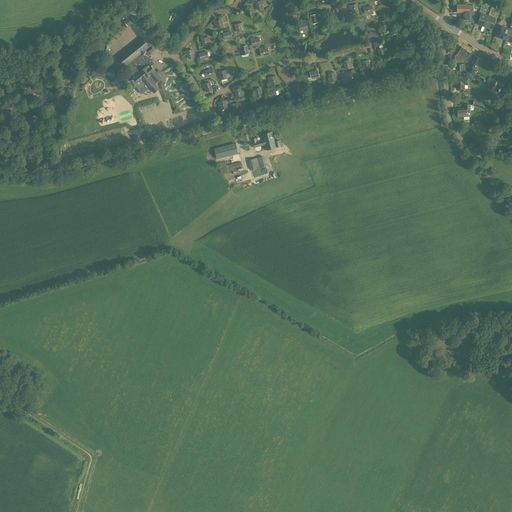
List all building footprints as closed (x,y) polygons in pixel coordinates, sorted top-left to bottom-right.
[(262,5),(264,4),(263,0),(261,0),(255,2),(257,11),(263,9),(262,5)] [(352,14),(359,12),(357,3),(348,6),(350,10),(351,10),(352,14)] [(473,23),(473,6),(469,6),(469,3),(465,3),(465,5),(457,4),(457,13),(463,13),(463,22),(473,23)] [(369,15),(374,14),(372,6),(363,8),(365,15),(369,13),(369,15)] [(289,22),(298,20),(296,11),(289,13),(290,17),(289,18),(289,22)] [(312,24),(319,22),(321,22),(318,13),(310,15),(312,24)] [(478,23),(485,25),(488,16),(481,14),(478,23)] [(128,26),(135,21),(131,16),(124,21),(128,26)] [(495,19),(488,16),(485,25),(492,28),(495,19)] [(141,17),(135,21),(141,28),(146,23),(141,17)] [(384,29),(393,27),(391,18),(386,19),(387,21),(383,22),(384,29)] [(217,29),(224,28),(222,19),(214,21),(215,26),(216,25),(217,29)] [(399,31),(407,29),(406,24),(405,25),(404,21),(397,23),(399,31)] [(242,27),(244,27),(243,22),(234,24),(236,33),(243,31),(242,27)] [(304,32),(309,30),(307,22),(298,25),(300,31),(304,30),(304,32)] [(499,37),(506,39),(509,30),(502,27),(499,37)] [(229,40),(233,39),(231,31),(222,33),(224,40),(228,39),(229,40)] [(126,34),(132,43),(136,40),(131,32),(126,34)] [(401,44),(405,43),(404,35),(395,37),(397,44),(400,43),(401,44)] [(209,41),(210,41),(209,36),(200,39),(203,47),(210,46),(209,41)] [(252,47),(261,44),(259,38),(257,38),(257,36),(250,38),(252,47)] [(123,68),(132,80),(131,80),(134,84),(134,85),(138,89),(142,94),(147,89),(147,90),(157,83),(156,82),(161,79),(157,73),(159,72),(157,70),(155,72),(151,66),(154,63),(149,57),(148,56),(151,54),(147,49),(149,47),(141,37),(118,56),(125,66),(123,68)] [(242,55),(249,54),(247,45),(238,47),(239,52),(241,51),(242,55)] [(464,62),(470,52),(459,45),(457,48),(457,51),(456,52),(458,53),(456,55),(455,55),(455,60),(456,60),(456,62),(464,62)] [(261,57),(269,54),(268,47),(266,48),(266,46),(259,48),(261,57)] [(379,58),(388,56),(386,51),(385,52),(384,48),(377,49),(379,58)] [(188,59),(195,58),(192,49),(184,51),(185,56),(187,55),(188,59)] [(205,59),(209,58),(207,51),(198,53),(201,62),(205,61),(205,59)] [(467,71),(473,74),(482,60),(474,55),(468,65),(470,67),(467,71)] [(345,70),(354,68),(352,63),(351,64),(350,60),(343,61),(345,70)] [(362,71),(371,68),(369,60),(362,62),(363,66),(361,66),(362,71)] [(380,70),(385,69),(384,62),(375,64),(377,72),(380,71),(380,70)] [(206,78),(215,76),(213,68),(208,69),(209,70),(204,71),(206,78)] [(226,74),(228,74),(227,69),(218,72),(221,80),(227,79),(226,74)] [(316,79),(320,78),(318,70),(309,72),(311,79),(315,78),(316,79)] [(335,71),(328,73),(329,77),(327,78),(328,82),(337,80),(335,71)] [(347,82),(351,81),(349,74),(341,76),(343,84),(347,83),(347,82)] [(278,84),(276,76),(267,78),(268,81),(270,81),(271,86),(278,84)] [(489,76),(484,85),(494,90),(499,81),(489,76)] [(457,89),(464,89),(464,85),(468,85),(468,77),(467,77),(461,77),(456,77),(456,84),(457,84),(457,89)] [(205,92),(212,91),(210,82),(202,84),(203,88),(205,88),(205,92)] [(236,98),(244,96),(243,91),(242,92),(241,88),(234,89),(236,98)] [(252,90),(253,94),(255,94),(256,98),(263,96),(261,88),(252,90)] [(273,98),(277,96),(276,90),(267,92),(269,100),(274,100),(273,98)] [(227,108),(225,100),(218,102),(220,110),(227,108)] [(238,110),(242,109),(240,102),(232,104),(234,113),(238,112),(238,110)] [(458,116),(464,116),(464,119),(469,119),(469,116),(470,116),(470,105),(464,105),(464,109),(457,109),(458,116)] [(76,123),(78,117),(72,114),(69,121),(76,123)] [(488,131),(490,126),(475,119),(473,124),(488,131)] [(266,150),(281,146),(279,140),(275,141),(272,131),(262,134),(263,139),(257,140),(256,138),(252,139),(254,148),(265,145),(266,150)] [(214,149),(217,158),(238,153),(235,144),(214,149)] [(251,170),(266,166),(263,156),(249,160),(251,170)] [(219,167),(221,173),(243,168),(241,162),(227,165),(219,167)]
